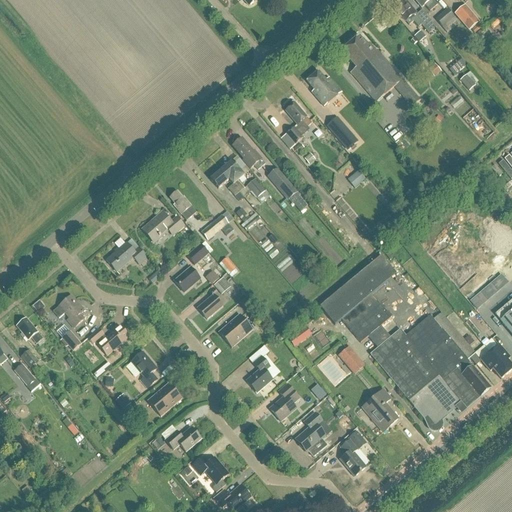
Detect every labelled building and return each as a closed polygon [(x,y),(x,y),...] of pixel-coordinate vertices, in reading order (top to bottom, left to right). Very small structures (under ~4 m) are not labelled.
[(424,7),(429,14),(437,7),(431,0),(413,0),(421,10),(424,7)] [(409,27),(414,23),(419,29),(422,26),(426,32),(433,26),(421,12),(417,16),(408,6),(407,7),(403,3),(394,10),(409,27)] [(463,4),(453,12),(467,29),(467,30),(469,33),(480,24),(463,4)] [(436,21),(447,34),(459,24),(448,11),(436,21)] [(419,33),(413,38),(418,44),(425,39),(419,33)] [(376,105),(395,89),(412,109),(420,102),(377,52),(376,53),(369,45),(367,47),(359,38),(341,53),(356,70),(350,75),(376,105)] [(462,61),(449,70),(453,76),(466,67),(462,61)] [(306,83),(314,92),(311,94),(324,109),(341,94),(329,80),(326,82),(318,73),(306,83)] [(459,82),(468,93),(475,87),(474,86),(477,83),(469,73),(459,82)] [(449,105),(453,110),(462,103),(458,98),(449,105)] [(294,105),(285,113),(297,127),(302,123),(307,129),(311,125),(306,120),(307,119),(294,105)] [(343,126),(332,136),(346,153),(357,144),(343,126)] [(302,140),(293,130),(286,136),(295,146),(302,140)] [(253,168),(256,172),(264,166),(261,161),(254,153),(252,155),(241,141),(233,148),(244,161),(243,163),(250,171),(253,168)] [(292,150),(296,155),(303,150),(298,145),(292,150)] [(511,152),(498,165),(511,180),(511,179),(511,152)] [(233,186),(239,194),(244,190),(238,182),(240,181),(236,176),(240,172),(232,163),(221,172),(229,181),(233,186)] [(221,172),(210,182),(218,191),(229,181),(221,172)] [(296,194),(277,172),(269,179),(288,202),(296,194)] [(345,183),(351,189),(361,181),(355,174),(345,183)] [(254,182),(246,188),(250,193),(257,201),(258,200),(265,194),(254,182)] [(239,194),(233,186),(228,190),(235,198),(239,194)] [(244,190),(239,194),(243,198),(250,193),(246,188),(244,190)] [(182,217),(187,223),(196,215),(186,202),(185,203),(177,194),(170,200),(175,206),(174,207),(181,217),(182,217)] [(239,194),(235,198),(239,202),(243,198),(239,194)] [(236,215),(243,224),(249,219),(242,210),(236,215)] [(177,219),(171,224),(162,215),(142,232),(154,245),(168,232),(173,237),(184,228),(177,219)] [(239,227),(241,229),(242,229),(245,233),(255,224),(259,228),(262,225),(255,217),(256,217),(254,215),(249,219),(243,224),(239,227)] [(201,235),(207,243),(228,226),(222,218),(201,235)] [(267,240),(273,246),(277,242),(272,236),(267,240)] [(107,262),(116,274),(133,260),(139,267),(147,260),(138,250),(134,254),(126,245),(107,262)] [(200,246),(186,258),(194,268),(208,255),(200,246)] [(283,250),(270,261),(302,298),(307,294),(305,291),(311,286),(295,268),(298,266),(295,262),(294,263),(283,250)] [(432,431),(434,432),(437,432),(439,431),(440,429),(441,426),(441,424),(440,422),(460,405),(464,409),(479,397),(480,398),(489,390),(484,384),(485,383),(472,368),(469,364),(470,364),(467,362),(475,355),(441,315),(433,321),(431,319),(407,339),(400,331),(391,339),(381,327),(390,320),(371,296),(396,276),(381,258),(319,309),(334,327),(341,322),(360,345),(367,339),(377,350),(370,356),(427,425),(430,430),(432,431)] [(235,271),(225,260),(218,266),(228,276),(235,271)] [(174,284),(184,295),(200,281),(190,270),(174,284)] [(148,280),(152,284),(160,276),(156,272),(148,280)] [(204,280),(210,287),(218,281),(212,273),(204,280)] [(501,277),(495,282),(501,290),(508,285),(501,277)] [(212,288),(220,297),(230,289),(222,280),(212,288)] [(495,282),(489,287),(495,295),(501,290),(495,282)] [(489,287),(483,293),(489,300),(495,295),(489,287)] [(483,293),(476,298),(483,306),(489,300),(483,293)] [(223,308),(213,297),(197,311),(207,322),(223,308)] [(67,322),(74,330),(83,322),(79,317),(84,313),(71,298),(59,308),(69,320),(67,322)] [(476,298),(470,303),(477,311),(483,306),(476,298)] [(511,337),(511,301),(495,317),(511,337)] [(249,312),(252,309),(247,303),(244,306),(249,312)] [(38,304),(33,308),(37,313),(39,311),(42,311),(43,307),(40,307),(38,304)] [(218,335),(231,350),(253,332),(240,317),(218,335)] [(38,335),(26,320),(16,328),(28,342),(31,340),(37,346),(43,341),(38,335)] [(95,344),(106,358),(120,347),(121,348),(125,345),(124,343),(129,339),(120,328),(107,340),(99,331),(88,341),(93,346),(95,344)] [(293,347),(311,336),(309,332),(291,343),(293,347)] [(60,341),(71,354),(80,347),(69,334),(60,341)] [(473,343),(468,337),(463,341),(469,347),(473,343)] [(491,341),(483,348),(488,355),(486,357),(489,360),(491,359),(497,366),(499,365),(508,375),(511,371),(511,368),(507,362),(509,360),(498,346),(496,348),(491,341)] [(349,347),(337,357),(354,376),(365,366),(349,347)] [(18,355),(31,370),(39,363),(26,348),(18,355)] [(263,348),(257,353),(261,358),(262,359),(268,354),(263,348)] [(475,355),(480,362),(490,373),(492,371),(501,381),(508,375),(499,365),(497,366),(491,359),(489,360),(486,357),(488,355),(483,348),(475,355)] [(157,371),(143,355),(131,364),(144,379),(140,382),(147,391),(157,382),(151,376),(157,371)] [(265,373),(270,369),(262,359),(261,358),(252,366),(258,373),(246,383),(256,395),(273,382),(265,373)] [(108,365),(103,368),(107,373),(112,369),(108,365)] [(15,373),(28,388),(35,382),(22,367),(15,373)] [(99,372),(94,376),(97,381),(102,377),(99,372)] [(147,404),(160,419),(182,401),(169,385),(147,404)] [(270,411),(280,424),(296,410),(292,406),(299,401),(287,386),(278,394),(283,400),(270,411)] [(362,410),(383,434),(397,423),(383,407),(391,401),(383,392),(362,410)] [(321,393),(314,398),(318,403),(325,398),(321,393)] [(124,395),(116,402),(123,411),(132,404),(124,395)] [(65,401),(60,405),(64,409),(69,406),(65,401)] [(309,430),(296,442),(306,454),(308,453),(313,459),(319,454),(314,448),(325,438),(330,434),(323,424),(315,415),(304,424),(309,430)] [(63,424),(74,437),(78,433),(68,421),(63,424)] [(288,432),(294,439),(307,430),(303,424),(299,428),(297,425),(288,432)] [(201,441),(191,430),(181,438),(176,433),(165,442),(173,452),(179,447),(186,454),(201,441)] [(348,441),(350,442),(340,450),(346,457),(340,462),(354,479),(366,469),(354,455),(357,452),(358,452),(366,445),(357,434),(348,441)] [(166,446),(160,438),(156,442),(162,449),(166,446)] [(213,491),(216,495),(226,487),(222,482),(228,477),(214,460),(207,465),(202,459),(192,467),(200,477),(205,473),(216,486),(213,489),(213,491)] [(22,492),(25,496),(31,492),(28,487),(22,492)] [(240,487),(228,498),(224,492),(214,501),(221,510),(227,505),(232,511),(236,511),(251,500),(240,487)]
